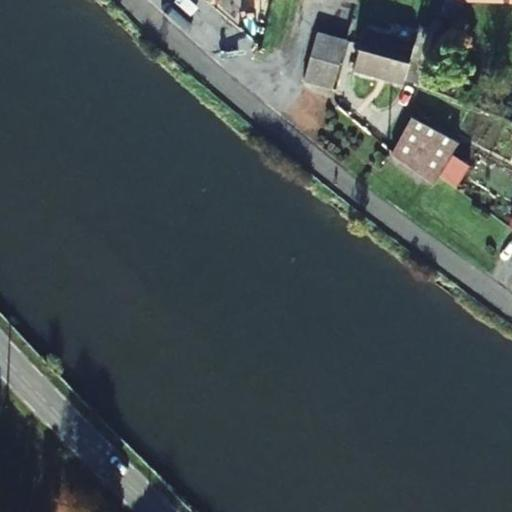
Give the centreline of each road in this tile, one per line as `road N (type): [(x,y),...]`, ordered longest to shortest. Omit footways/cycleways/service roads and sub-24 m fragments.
road 1 (residential): [(132,0),(402,226),(511,305)]
road 2 (tertiary): [(0,351),(158,511)]
